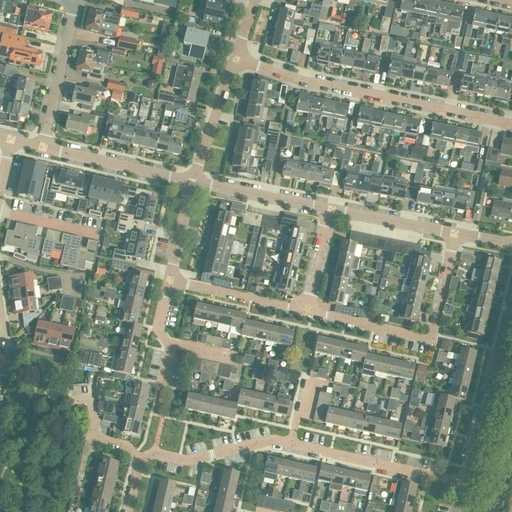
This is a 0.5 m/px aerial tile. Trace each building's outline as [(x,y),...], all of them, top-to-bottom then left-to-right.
[(222,25),(225,13),(220,12),(222,5),(217,3),(217,0),(207,0),(205,9),(206,10),(204,21),(222,25)] [(330,0),(322,0),(321,6),(322,7),(329,8),(330,0)] [(361,7),(362,3),(363,0),(350,0),(348,10),(352,11),(353,5),(361,7)] [(388,0),(375,0),(374,5),(386,8),(388,0)] [(402,0),(400,11),(407,13),(404,27),(405,27),(408,28),(409,28),(410,21),(412,14),(415,0),(402,0)] [(412,14),(410,21),(416,23),(415,28),(421,29),(422,27),(427,2),(417,0),(415,0),(412,14)] [(427,2),(422,27),(426,28),(427,22),(428,22),(435,24),(436,19),(439,5),(427,2)] [(311,4),(310,11),(320,13),(322,7),(321,6),(311,4)] [(439,5),(436,19),(442,20),(439,34),(445,35),(445,33),(446,32),(451,7),(439,5)] [(28,7),(25,17),(49,23),(52,12),(28,7)] [(319,19),(327,21),(329,8),(322,7),(320,13),(319,19)] [(446,32),(445,33),(450,34),(451,29),(457,30),(459,28),(460,24),(464,10),(451,7),(446,32)] [(20,10),(12,8),(11,14),(19,16),(20,10)] [(139,12),(122,8),(120,16),(138,20),(139,12)] [(336,10),(329,8),(327,21),(333,22),(336,10)] [(90,14),(88,13),(86,21),(118,28),(120,18),(91,11),(90,14)] [(281,11),(278,23),(296,27),(303,28),(304,22),(298,21),(293,20),(295,14),(281,11)] [(320,13),(310,11),(308,17),(314,18),(313,21),(311,20),(310,24),(317,25),(318,19),(319,19),(320,13)] [(478,33),(477,39),(482,40),(487,16),(475,13),(472,27),(479,28),(478,33)] [(47,33),(49,23),(25,17),(19,16),(17,26),(47,33)] [(500,18),(487,16),(482,40),(480,46),(484,47),(485,41),(486,41),(487,36),(487,35),(488,36),(489,33),(495,35),(496,32),(500,18)] [(391,20),(383,18),(379,33),(388,35),(391,20)] [(505,48),(511,21),(500,18),(496,32),(502,34),(501,39),(502,39),(501,44),(505,46),(505,48)] [(85,31),(98,34),(107,36),(107,38),(112,39),(112,38),(115,38),(118,28),(86,21),(85,28),(86,28),(85,31)] [(192,46),(189,58),(203,61),(209,36),(196,35),(199,26),(185,23),(183,31),(187,32),(184,45),(192,46)] [(278,23),(275,35),(289,39),(289,38),(293,39),(296,27),(278,23)] [(0,24),(0,33),(2,34),(15,37),(17,28),(0,24)] [(334,33),(336,27),(326,25),(319,24),(318,29),(334,33)] [(332,45),(328,64),(340,67),(347,34),(346,34),(344,46),(337,45),(339,34),(335,33),(332,45)] [(0,56),(9,59),(8,64),(19,66),(20,62),(39,66),(41,53),(24,49),(26,39),(15,37),(2,34),(0,43),(0,56)] [(350,34),(347,34),(340,67),(352,69),(355,55),(355,54),(356,49),(349,48),(351,35),(350,34)] [(286,51),(289,39),(275,35),(272,48),(286,51)] [(462,39),(455,37),(453,48),(459,49),(462,39)] [(119,38),(119,39),(117,48),(137,52),(139,42),(119,38)] [(389,39),(382,38),(379,52),(386,54),(387,49),(387,50),(389,39)] [(396,41),(389,39),(387,50),(393,51),(396,41)] [(315,41),(311,58),(317,59),(316,62),(317,62),(317,65),(322,66),(323,63),(328,64),(332,45),(315,41)] [(355,55),(352,69),(364,72),(368,50),(370,42),(364,41),(361,56),(355,54),(355,55)] [(303,54),(309,56),(312,44),(306,43),(303,54)] [(125,50),(117,48),(113,47),(111,54),(124,57),(125,50)] [(95,49),(94,53),(81,50),(80,53),(78,53),(76,60),(101,66),(106,67),(107,61),(109,53),(95,49)] [(404,59),(400,79),(412,82),(415,67),(414,67),(408,66),(409,60),(408,60),(410,50),(406,49),(404,59)] [(165,59),(167,52),(159,50),(157,57),(165,59)] [(368,50),(364,72),(369,73),(368,76),(374,77),(375,74),(376,74),(379,58),(373,57),(374,52),(368,50)] [(421,63),(420,62),(421,57),(422,52),(418,52),(417,56),(415,61),(414,67),(415,67),(412,82),(423,84),(426,70),(420,68),(421,63)] [(450,71),(449,75),(438,72),(435,87),(447,89),(450,75),(456,76),(459,65),(461,53),(454,52),(452,63),(451,63),(450,70),(450,71)] [(469,55),(461,53),(459,65),(466,67),(469,55)] [(404,59),(392,56),(388,77),(400,79),(404,59)] [(163,67),(165,59),(154,57),(152,65),(163,67)] [(489,65),(491,59),(478,57),(477,63),(489,65)] [(75,71),(88,74),(87,78),(98,81),(102,82),(104,75),(102,74),(104,67),(106,67),(101,66),(76,60),(75,68),(76,68),(75,71)] [(5,68),(4,75),(16,78),(18,71),(17,71),(18,68),(6,65),(5,68)] [(462,77),(459,92),(472,94),(476,73),(477,68),(471,67),(469,78),(462,77)] [(202,72),(187,68),(185,78),(179,77),(176,90),(181,92),(179,100),(194,104),(202,72)] [(423,84),(435,87),(438,72),(426,70),(423,84)] [(476,73),(472,94),(483,97),(486,82),(481,81),(482,75),(476,73)] [(18,79),(15,92),(32,95),(34,83),(18,79)] [(252,90),(251,94),(266,97),(274,99),(275,93),(267,91),(268,82),(260,80),(260,83),(254,82),(253,83),(251,82),(250,89),(252,90)] [(124,86),(108,82),(107,89),(122,93),(124,86)] [(483,97),(495,99),(498,85),(486,82),(483,97)] [(101,95),(103,88),(89,85),(88,91),(75,88),(72,102),(92,107),(94,101),(97,102),(99,94),(101,95)] [(510,87),(498,85),(495,99),(507,102),(510,87)] [(280,89),(278,99),(285,101),(287,90),(280,89)] [(113,91),(111,99),(120,101),(122,93),(113,91)] [(15,92),(12,103),(29,107),(32,95),(15,92)] [(268,104),(264,104),(266,97),(251,94),(249,107),(268,110),(267,110),(268,104)] [(174,105),(174,104),(175,98),(159,95),(158,101),(174,105)] [(299,98),(296,112),(308,114),(309,115),(312,100),(307,99),(307,96),(301,95),(300,98),(299,98)] [(310,126),(312,115),(321,117),(324,103),(312,100),(309,115),(308,114),(305,125),(310,126)] [(17,123),(18,117),(26,119),(29,107),(12,103),(8,121),(17,123)] [(321,117),(327,118),(325,129),(330,130),(330,127),(331,128),(336,105),(324,103),(321,117)] [(348,108),(336,105),(331,128),(335,128),(337,121),(345,122),(348,108)] [(247,119),(265,122),(268,110),(249,107),(247,119)] [(178,108),(176,114),(187,117),(189,111),(178,108)] [(361,110),(357,125),(363,126),(361,134),(367,135),(368,131),(369,127),(370,127),(373,113),(368,112),(368,109),(362,108),(361,111),(361,110)] [(369,127),(368,131),(372,132),(372,133),(373,133),(374,128),(380,130),(381,130),(384,115),(373,113),(370,127),(369,127)] [(93,126),(93,124),(96,124),(96,127),(104,129),(106,120),(95,117),(93,116),(82,114),(81,120),(68,117),(65,129),(86,134),(88,125),(93,126)] [(123,128),(124,123),(125,120),(114,117),(108,115),(104,132),(109,133),(107,139),(120,142),(123,128)] [(393,132),(396,118),(384,115),(381,130),(380,130),(378,140),(378,143),(382,144),(384,136),(392,137),(393,132)] [(393,132),(404,135),(405,135),(408,120),(396,118),(393,132)] [(403,139),(404,139),(416,142),(420,123),(408,120),(405,135),(404,135),(403,139)] [(136,125),(135,131),(131,145),(143,148),(149,122),(145,121),(144,127),(136,125)] [(154,123),(153,123),(149,122),(143,148),(155,150),(158,136),(152,135),(154,129),(152,129),(154,123)] [(285,134),(291,135),(294,123),(287,122),(285,134)] [(123,128),(120,142),(131,145),(135,131),(136,125),(129,124),(128,124),(124,123),(123,128)] [(280,125),(269,123),(268,129),(279,131),(280,125)] [(441,125),(434,124),(434,126),(433,126),(430,140),(436,141),(435,150),(440,151),(439,153),(440,153),(445,128),(440,127),(441,125)] [(155,150),(167,153),(173,128),(169,127),(168,133),(160,131),(159,136),(158,136),(155,150)] [(185,131),(177,129),(173,128),(167,153),(179,156),(183,142),(185,131)] [(446,143),(454,145),(457,131),(445,128),(440,153),(444,154),(445,148),(446,143)] [(271,149),(275,149),(279,131),(268,129),(267,136),(273,137),(271,149)] [(240,130),(238,142),(252,145),(255,146),(257,139),(258,133),(254,133),(240,130)] [(454,145),(465,147),(468,133),(457,131),(454,145)] [(477,154),(481,136),(480,135),(480,133),(475,132),(474,134),(468,133),(465,147),(464,151),(465,152),(464,156),(470,157),(471,153),(477,154)] [(339,144),(347,146),(349,135),(341,134),(339,144)] [(288,150),(290,139),(284,138),(282,148),(288,150)] [(511,141),(503,140),(500,155),(511,157),(511,141)] [(255,146),(252,145),(238,142),(235,155),(250,157),(251,151),(255,151),(256,146),(255,146)] [(410,159),(419,161),(421,150),(422,145),(415,143),(414,148),(412,148),(410,159)] [(421,150),(419,161),(425,162),(427,151),(428,147),(422,146),(421,150)] [(333,159),(343,161),(345,150),(335,148),(333,159)] [(401,150),(391,148),(389,155),(399,157),(401,150)] [(485,161),(489,162),(496,163),(499,151),(488,149),(485,161)] [(349,162),(351,151),(345,150),(343,161),(349,162)] [(401,150),(399,157),(406,158),(408,151),(401,150)] [(299,153),(298,158),(299,158),(295,179),(307,181),(310,167),(303,166),(304,160),(303,160),(304,154),(299,153)] [(247,169),(250,157),(235,155),(233,166),(247,169)] [(293,157),(292,164),(286,163),(283,177),(295,179),(299,158),(298,158),(293,157)] [(437,165),(448,168),(450,161),(438,158),(437,165)] [(264,173),(270,174),(273,162),(266,160),(264,173)] [(482,162),(475,160),(472,172),(480,173),(482,162)] [(371,174),(372,174),(377,175),(379,163),(374,161),(372,168),(371,174)] [(411,162),(409,173),(416,174),(418,164),(411,162)] [(499,171),(500,164),(496,164),(496,163),(489,162),(487,168),(499,171)] [(45,168),(25,163),(17,195),(37,200),(45,168)] [(322,170),(319,184),(323,185),(323,188),(330,189),(330,186),(331,186),(334,172),(327,171),(328,164),(327,164),(323,163),(322,170)] [(424,165),(418,164),(416,174),(422,176),(424,165)] [(345,192),(350,193),(351,192),(351,190),(356,191),(359,177),(360,172),(361,167),(355,166),(355,169),(348,168),(344,189),(344,190),(345,192)] [(319,184),(322,170),(310,167),(307,181),(319,184)] [(383,176),(380,196),(392,198),(397,172),(392,171),(391,178),(383,176)] [(511,173),(502,171),(499,186),(511,188),(511,173)] [(52,206),(64,209),(71,180),(72,174),(62,172),(61,178),(56,177),(53,176),(49,192),(47,192),(45,198),(44,204),(52,206)] [(82,176),(72,174),(71,180),(64,209),(77,212),(85,214),(87,202),(85,201),(89,184),(81,182),(82,176)] [(371,179),(368,194),(380,196),(383,176),(377,175),(372,174),(371,179)] [(359,177),(356,191),(361,192),(360,194),(361,195),(366,196),(367,195),(368,193),(368,194),(371,179),(370,179),(359,177)] [(488,179),(481,178),(478,192),(485,194),(488,179)] [(88,198),(98,201),(102,181),(93,179),(88,198)] [(396,179),(392,198),(404,201),(406,186),(407,181),(397,179),(396,179)] [(46,180),(40,203),(44,204),(45,198),(47,192),(49,181),(46,180)] [(98,201),(107,203),(112,183),(102,181),(98,201)] [(122,186),(112,183),(107,203),(117,205),(119,195),(121,187),(122,186)] [(431,191),(432,191),(429,206),(441,208),(444,194),(444,189),(432,186),(431,191)] [(121,187),(119,195),(126,197),(128,188),(121,187)] [(128,188),(126,197),(137,199),(135,208),(133,207),(133,208),(153,212),(156,200),(152,199),(153,193),(129,187),(128,188)] [(417,203),(429,206),(432,191),(431,191),(419,189),(417,203)] [(455,198),(453,210),(465,213),(466,208),(472,209),(475,192),(457,189),(457,191),(456,196),(455,198)] [(444,194),(441,208),(453,210),(456,196),(444,194)] [(511,204),(495,202),(492,217),(511,220),(511,204)] [(120,214),(118,223),(145,229),(146,223),(151,225),(153,212),(133,208),(131,216),(120,214)] [(229,215),(217,212),(214,224),(228,228),(231,215),(243,218),(245,212),(244,212),(238,210),(231,209),(230,209),(229,215)] [(245,212),(243,218),(242,224),(248,225),(250,213),(245,212)] [(248,225),(253,226),(256,214),(250,213),(248,225)] [(253,226),(259,227),(262,216),(256,214),(253,226)] [(282,220),(296,223),(297,217),(283,214),(282,220)] [(262,228),(267,229),(270,218),(265,216),(262,228)] [(267,229),(273,231),(276,219),(270,218),(267,229)] [(279,232),(280,226),(282,220),(276,219),(273,231),(279,232)] [(296,223),(282,220),(280,226),(292,229),(289,241),(303,244),(306,232),(295,229),(296,223)] [(125,243),(145,248),(148,235),(143,234),(145,229),(118,223),(116,232),(127,234),(126,241),(125,243)] [(20,252),(26,226),(16,224),(14,233),(7,231),(4,246),(21,250),(20,252)] [(214,224),(211,237),(225,240),(228,228),(214,224)] [(37,229),(26,226),(20,252),(38,256),(42,239),(35,238),(37,229)] [(351,232),(349,243),(355,244),(357,233),(351,232)] [(359,259),(362,247),(365,235),(357,233),(355,244),(349,243),(343,241),(340,254),(359,259)] [(74,269),(81,239),(63,235),(61,244),(44,240),(41,254),(50,257),(52,251),(63,254),(60,266),(68,268),(67,272),(73,272),(74,269)] [(362,247),(368,248),(371,236),(365,235),(362,247)] [(210,244),(209,249),(229,254),(232,241),(225,240),(211,237),(210,236),(209,237),(207,243),(208,244),(210,244)] [(81,239),(74,269),(83,271),(84,269),(85,263),(94,265),(96,255),(99,243),(88,241),(86,250),(80,248),(82,239),(81,239)] [(300,257),(302,248),(303,244),(289,241),(283,240),(280,252),(300,257)] [(391,240),(388,252),(394,253),(396,241),(391,240)] [(394,253),(400,254),(402,243),(396,241),(394,253)] [(112,259),(136,265),(138,259),(142,260),(145,248),(125,243),(123,252),(114,250),(113,252),(113,257),(112,259)] [(249,245),(249,248),(247,258),(252,259),(255,247),(250,246),(249,245)] [(412,257),(409,268),(414,269),(428,273),(431,260),(419,257),(421,248),(421,246),(418,246),(413,245),(412,248),(411,257),(412,257)] [(255,260),(263,262),(266,249),(263,248),(258,247),(255,260)] [(207,257),(206,261),(226,266),(227,266),(230,254),(231,254),(229,254),(209,249),(208,249),(207,249),(206,250),(205,255),(205,256),(207,257)] [(280,252),(279,258),(285,259),(283,266),(297,269),(300,257),(280,252)] [(340,254),(337,266),(350,270),(356,271),(359,259),(340,254)] [(475,257),(461,254),(459,260),(474,263),(475,257)] [(479,263),(477,270),(480,271),(480,270),(498,275),(501,262),(483,258),(482,263),(479,263)] [(263,262),(255,260),(252,271),(261,273),(263,262)] [(210,276),(208,283),(228,288),(230,280),(223,278),(226,266),(206,261),(204,261),(203,262),(202,267),(202,269),(204,269),(203,274),(210,276)] [(112,262),(109,262),(107,268),(122,271),(124,265),(112,262)] [(283,266),(280,278),(294,282),(297,269),(283,266)] [(337,266),(334,279),(348,282),(350,270),(337,266)] [(104,270),(98,269),(96,276),(103,277),(104,270)] [(414,269),(411,282),(425,285),(428,273),(414,269)] [(495,287),(498,275),(480,270),(480,271),(477,283),(495,287)] [(124,284),(145,289),(147,277),(127,272),(124,284)] [(31,275),(9,277),(11,290),(33,287),(31,275)] [(273,283),(279,284),(278,291),(292,294),(294,282),(280,278),(274,277),(273,283)] [(354,290),(346,289),(348,282),(334,279),(331,291),(345,294),(345,295),(352,296),(354,290)] [(402,286),(410,288),(408,294),(422,298),(425,285),(411,282),(403,280),(402,286)] [(448,290),(455,291),(457,292),(459,284),(450,282),(448,290)] [(48,291),(62,290),(61,283),(48,285),(48,291)] [(477,283),(474,295),(478,296),(492,299),(495,287),(477,283)] [(128,291),(127,298),(142,301),(145,289),(124,284),(123,284),(121,289),(128,291)] [(257,286),(257,287),(251,285),(248,285),(246,290),(269,296),(271,289),(257,286)] [(11,290),(12,302),(34,299),(33,287),(11,290)] [(342,307),(345,295),(345,294),(331,291),(328,304),(342,307)] [(408,294),(406,307),(419,310),(422,298),(408,294)] [(59,309),(65,310),(68,297),(62,296),(59,309)] [(118,301),(126,303),(124,310),(139,313),(142,301),(127,298),(119,296),(118,301)] [(478,296),(475,308),(489,312),(492,299),(478,296)] [(71,312),(74,299),(68,297),(65,310),(71,312)] [(14,314),(22,313),(24,328),(36,317),(36,311),(34,299),(12,302),(14,314)] [(193,319),(206,322),(209,307),(197,304),(193,319)] [(363,311),(349,307),(347,314),(361,317),(361,319),(370,321),(373,307),(367,305),(366,312),(363,311)] [(407,328),(409,321),(416,322),(419,310),(406,307),(400,305),(397,319),(389,317),(387,323),(407,328)] [(206,322),(218,325),(221,310),(209,307),(206,322)] [(465,313),(474,314),(473,321),(486,324),(489,312),(475,308),(475,309),(467,307),(465,313)] [(117,321),(119,322),(136,326),(139,313),(124,310),(120,309),(117,321)] [(218,325),(230,328),(234,312),(221,310),(218,325)] [(246,315),(234,312),(230,328),(242,331),(245,321),(246,315)] [(29,334),(35,335),(33,344),(45,346),(50,325),(38,322),(39,318),(36,317),(24,328),(29,334)] [(241,336),(253,339),(257,324),(245,321),(242,331),(241,336)] [(477,340),(478,335),(483,337),(486,324),(473,321),(470,333),(467,332),(466,337),(477,340)] [(118,328),(126,329),(124,336),(139,340),(142,327),(136,326),(119,322),(118,328)] [(253,339),(265,342),(269,326),(257,324),(253,339)] [(45,346),(57,349),(62,327),(50,325),(45,346)] [(265,342),(277,345),(281,329),(269,326),(265,342)] [(69,352),(74,330),(62,327),(57,349),(69,352)] [(294,332),(281,329),(277,345),(290,348),(294,332)] [(442,336),(457,339),(458,333),(444,329),(442,336)] [(124,336),(121,348),(136,352),(139,340),(124,336)] [(319,338),(315,353),(327,356),(330,341),(319,338)] [(327,356),(339,359),(343,344),(330,341),(327,356)] [(448,343),(442,341),(440,349),(447,350),(448,343)] [(339,359),(352,362),(355,346),(343,344),(339,359)] [(368,349),(367,349),(355,346),(352,362),(364,365),(366,355),(368,349)] [(114,359),(133,364),(136,352),(121,348),(116,347),(115,352),(114,359)] [(462,349),(459,362),(474,366),(477,353),(462,349)] [(90,353),(87,365),(93,367),(96,355),(90,353)] [(102,356),(96,355),(93,367),(100,368),(102,356)] [(362,374),(362,375),(374,378),(375,373),(379,358),(366,355),(364,365),(363,370),(362,374)] [(375,373),(388,376),(391,361),(379,358),(375,373)] [(112,365),(111,372),(114,372),(126,375),(130,376),(133,364),(114,359),(112,365)] [(196,359),(194,370),(193,371),(199,372),(202,361),(196,359)] [(199,372),(201,373),(205,374),(208,362),(202,361),(199,372)] [(388,376),(399,379),(398,381),(400,381),(404,364),(391,361),(388,376)] [(205,374),(210,375),(211,375),(214,364),(208,362),(205,374)] [(456,374),(472,378),(474,366),(459,362),(456,374)] [(211,375),(217,376),(220,365),(214,364),(211,375)] [(403,380),(411,382),(412,382),(415,366),(404,364),(400,381),(403,382),(403,380)] [(217,376),(223,378),(225,366),(220,365),(217,376)] [(223,378),(228,379),(231,367),(225,366),(223,378)] [(235,380),(238,369),(231,367),(228,379),(235,380)] [(114,372),(112,378),(124,381),(126,375),(114,372)] [(451,378),(455,379),(453,387),(469,390),(471,378),(456,374),(452,373),(451,378)] [(283,374),(281,383),(285,384),(286,381),(296,384),(297,377),(287,375),(283,374)] [(125,387),(133,389),(132,396),(146,400),(149,387),(126,382),(125,387)] [(456,400),(466,402),(469,390),(453,387),(450,399),(456,400)] [(237,406),(249,409),(253,393),(241,391),(237,405),(237,406)] [(249,409),(261,411),(265,396),(253,393),(249,409)] [(331,395),(326,394),(320,393),(319,398),(330,401),(331,395)] [(184,409),(197,412),(200,397),(188,394),(184,409)] [(279,394),(274,414),(286,417),(290,402),(291,397),(279,394)] [(126,395),(123,407),(129,408),(144,411),(146,400),(132,396),(126,395)] [(434,395),(431,407),(438,408),(453,412),(453,411),(455,412),(457,405),(455,404),(456,400),(450,399),(440,396),(434,395)] [(261,411),(274,414),(277,399),(265,396),(261,411)] [(197,412),(209,415),(212,400),(200,397),(197,412)] [(330,401),(319,398),(318,404),(329,407),(330,401)] [(209,415),(221,418),(224,402),(212,400),(209,415)] [(237,405),(224,402),(221,418),(234,421),(237,406),(237,405)] [(329,407),(318,404),(316,410),(328,413),(329,409),(328,409),(329,407)] [(104,415),(106,416),(107,410),(97,408),(98,414),(104,415)] [(129,408),(126,420),(141,424),(144,411),(129,408)] [(437,408),(435,421),(450,424),(453,412),(437,408)] [(325,424),(338,427),(341,412),(329,409),(328,413),(327,418),(325,424)] [(315,416),(327,418),(328,413),(316,410),(315,416)] [(338,427),(350,430),(353,414),(341,412),(338,427)] [(350,430),(362,432),(365,417),(353,414),(350,430)] [(114,424),(115,418),(106,416),(104,415),(102,421),(114,424)] [(314,421),(325,424),(327,418),(315,416),(314,421)] [(362,432),(374,435),(377,420),(365,417),(362,432)] [(138,436),(141,424),(126,420),(123,433),(138,436)] [(377,420),(374,435),(386,438),(389,423),(377,420)] [(447,436),(450,424),(435,421),(432,432),(432,433),(447,436)] [(389,423),(386,438),(398,441),(402,425),(389,423)] [(429,445),(444,449),(444,447),(447,448),(448,441),(446,440),(447,436),(432,433),(432,432),(426,431),(425,437),(430,438),(429,445)] [(81,455),(78,468),(85,469),(87,457),(81,455)] [(264,473),(277,476),(280,461),(268,458),(264,473)] [(101,460),(98,472),(116,476),(119,464),(101,460)] [(277,476),(289,479),(292,463),(280,461),(277,476)] [(289,479),(301,481),(304,466),(292,463),(289,479)] [(313,484),(316,469),(304,466),(301,481),(313,484)] [(321,466),(318,481),(330,484),(334,469),(321,466)] [(330,484),(342,487),(346,471),(334,469),(330,484)] [(239,474),(224,471),(221,482),(236,486),(239,474)] [(342,487),(354,489),(358,474),(346,471),(342,487)] [(98,472),(95,484),(113,488),(116,476),(98,472)] [(370,477),(358,474),(354,489),(367,492),(370,477)] [(175,485),(160,481),(157,493),(172,497),(175,485)] [(221,482),(218,495),(234,498),(236,486),(221,482)] [(417,487),(402,483),(397,482),(395,495),(414,499),(417,487)] [(95,484),(92,496),(110,500),(113,488),(95,484)] [(157,493),(154,505),(170,509),(172,497),(157,493)] [(218,495),(215,507),(231,510),(234,498),(218,495)] [(259,495),(257,507),(262,509),(265,497),(259,495)] [(394,495),(399,497),(397,508),(411,511),(414,499),(395,495),(394,495)] [(92,496),(89,508),(106,511),(107,511),(110,500),(92,496)] [(267,497),(265,497),(262,509),(268,510),(271,498),(267,497)] [(268,510),(274,511),(277,499),(276,499),(272,498),(271,498),(268,510)] [(274,511),(277,511),(280,511),(283,501),(281,500),(277,499),(274,511)] [(286,511),(289,502),(283,501),(280,511),(286,511)] [(286,511),(292,511),(295,503),(289,502),(286,511)]
